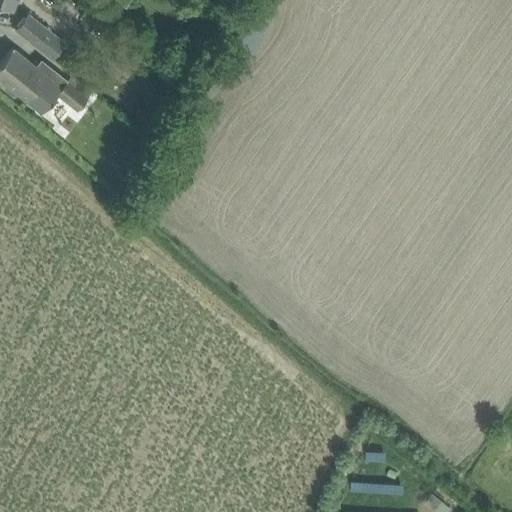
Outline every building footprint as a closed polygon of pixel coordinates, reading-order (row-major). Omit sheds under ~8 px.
[(0,0),(0,3),(12,8),(15,0),(0,0)] [(81,7),(82,5),(71,0),(52,0),(50,4),(62,10),(59,15),(67,19),(65,24),(72,28),(81,15),(82,16),(86,10),(81,7)] [(71,0),(82,5),(111,20),(116,13),(106,6),(108,4),(102,0),(71,0)] [(28,12),(15,28),(53,58),(65,42),(28,12)] [(13,46),(0,62),(0,78),(5,82),(4,88),(12,94),(17,92),(27,100),(40,110),(41,111),(43,110),(52,98),(57,92),(78,109),(88,96),(67,80),(66,80),(42,60),(37,66),(13,46)] [(368,461),(388,461),(388,448),(368,447),(368,461)] [(405,497),(406,480),(354,478),(353,495),(405,497)]
